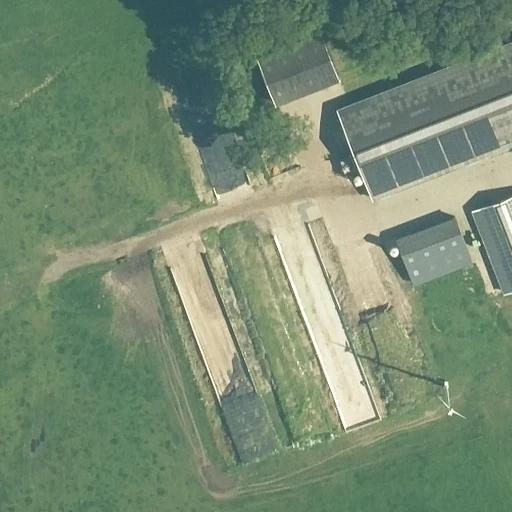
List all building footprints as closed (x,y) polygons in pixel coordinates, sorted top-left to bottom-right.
[(339,78),(320,32),(255,57),(274,103),(339,78)] [(511,143),(511,41),(338,109),(372,198),(511,143)] [(511,194),(472,210),(505,292),(511,289),(511,194)] [(414,283),(472,261),(455,216),(397,238),(414,283)] [(232,285),(213,228),(163,245),(202,364),(236,353),(215,290),(232,285)] [(387,400),(414,393),(396,320),(404,318),(396,287),(373,293),(375,300),(388,297),(392,311),(379,314),(382,323),(390,321),(393,334),(371,340),(387,400)] [(317,307),(303,311),(311,338),(325,334),(317,307)] [(236,330),(247,326),(261,360),(291,347),(276,309),(234,326),(236,330)] [(259,418),(231,430),(246,465),(274,453),(259,418)]
